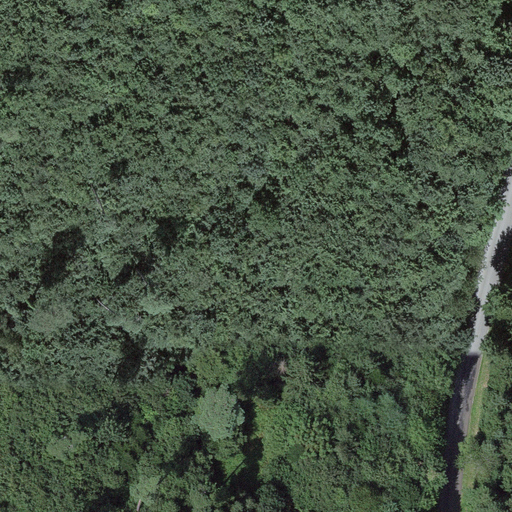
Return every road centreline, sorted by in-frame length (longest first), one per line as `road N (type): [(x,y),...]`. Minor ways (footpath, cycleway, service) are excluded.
road 1 (unclassified): [(511,193),(478,313),(450,511)]
road 2 (track): [(23,511),(102,498),(205,511)]
